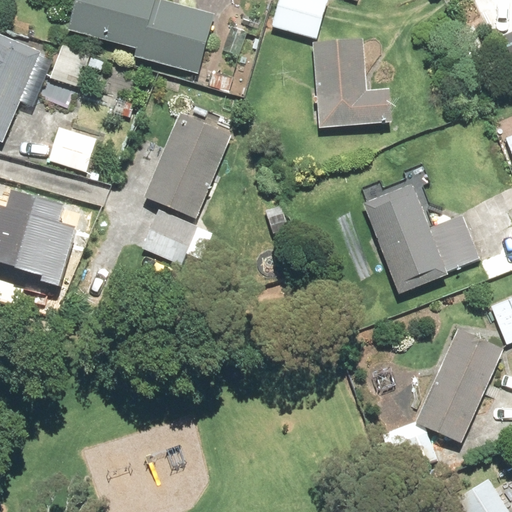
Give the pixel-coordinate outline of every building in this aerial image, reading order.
[(219,18),(160,0),(86,0),(76,32),(143,53),(141,57),(200,76),(219,18)] [(335,1),(332,0),(285,0),(276,31),(322,45),(335,1)] [(44,53),(0,34),(0,137),(7,140),(44,53)] [(395,91),(378,91),(376,44),(320,46),(322,133),(396,131),(395,91)] [(96,60),(66,48),(54,80),(83,92),(96,60)] [(236,141),(185,118),(149,198),(201,221),(236,141)] [(104,143),(64,129),(52,162),(92,176),(104,143)] [(465,217),(436,228),(418,184),(368,204),(404,294),(450,276),(483,263),(465,217)] [(1,204),(0,206),(0,270),(13,274),(16,264),(30,268),(48,204),(25,198),(20,216),(1,204)] [(42,283),(74,291),(91,229),(69,228),(74,210),(48,204),(30,268),(45,272),(42,283)] [(204,264),(216,235),(163,213),(147,253),(186,269),(190,258),(204,264)] [(511,302),(497,309),(511,348),(511,347),(511,302)] [(511,356),(458,334),(422,423),(421,425),(474,447),(511,356)] [(440,466),(428,438),(422,440),(415,426),(385,439),(403,482),(440,466)] [(511,511),(511,510),(492,481),(456,505),(460,511),(511,511)]
